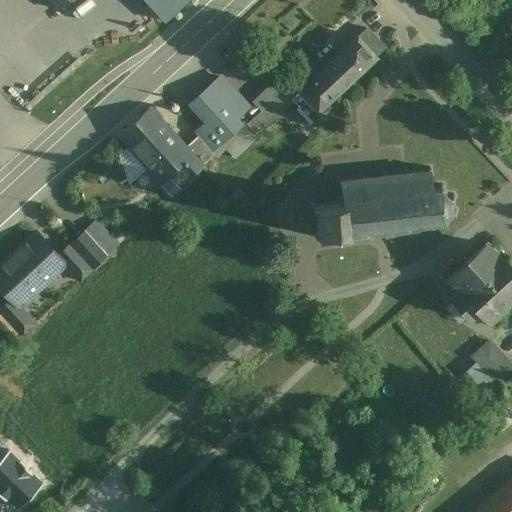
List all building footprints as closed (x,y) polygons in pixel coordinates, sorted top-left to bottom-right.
[(50,0),(59,9),(69,0),(50,0)] [(150,0),(165,16),(183,0),(150,0)] [(361,28),(294,89),(302,98),(313,110),(380,49),(361,28)] [(248,107),(222,78),(209,90),(236,118),(248,107)] [(275,79),(255,100),(264,109),(284,87),(275,79)] [(236,118),(209,90),(207,87),(189,104),(205,123),(221,141),(240,124),(236,118)] [(287,87),(249,124),(258,133),(296,97),(287,87)] [(313,110),(302,98),(293,106),(307,121),(316,113),(313,110)] [(186,146),(149,107),(116,138),(159,184),(160,185),(193,153),(186,146)] [(210,151),(221,141),(205,123),(194,133),(197,136),(210,151)] [(214,155),(210,151),(197,136),(186,146),(193,153),(204,165),(214,155)] [(160,185),(159,184),(159,185),(170,197),(204,165),(193,153),(160,185)] [(340,196),(335,197),(336,200),(334,202),(316,204),(311,200),(308,204),(313,207),(316,232),(312,236),(316,239),(319,234),(336,232),(337,237),(341,240),(346,239),(348,235),(367,233),(367,238),(372,237),(372,232),(388,231),(388,236),(393,235),(392,230),(408,229),(409,236),(419,235),(418,225),(429,224),(429,229),(433,229),(434,224),(441,223),(444,227),(447,225),(445,221),(450,213),(455,215),(456,211),(452,210),(451,200),(454,198),(453,194),(448,196),(442,190),(443,185),(440,184),(439,189),(431,190),(429,167),(426,168),(427,171),(406,173),(406,170),(402,171),(403,174),(385,176),(385,173),(381,173),(382,177),(364,179),(363,175),(360,176),(360,179),(340,182),(338,180),(336,182),(339,185),(340,196)] [(91,269),(114,246),(94,224),(70,245),(91,269)] [(57,255),(37,233),(14,255),(40,285),(62,264),(64,263),(57,255)] [(511,271),(486,243),(447,277),(458,289),(448,298),(466,318),(476,309),(485,319),(511,294),(511,271)] [(79,282),(93,271),(91,269),(70,245),(69,245),(57,255),(64,263),(62,264),(79,282)] [(17,306),(40,285),(14,255),(0,267),(0,287),(10,299),(17,306)] [(34,324),(17,306),(10,299),(0,308),(0,311),(22,335),(34,324)] [(21,336),(1,314),(0,314),(0,332),(11,345),(21,336)] [(485,341),(470,354),(494,381),(509,368),(485,341)] [(0,511),(37,511),(47,503),(0,456),(0,511)] [(511,511),(511,477),(476,509),(478,511),(511,511)]
